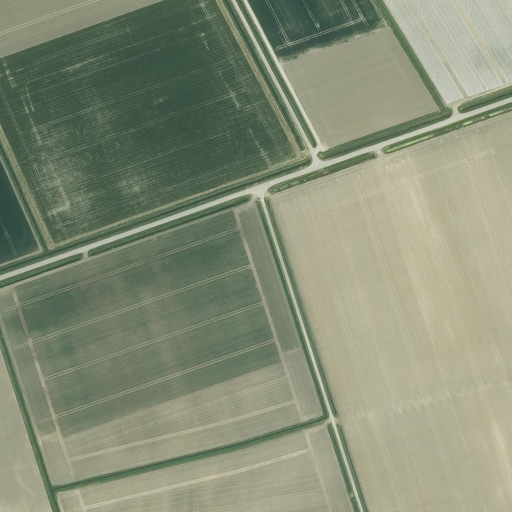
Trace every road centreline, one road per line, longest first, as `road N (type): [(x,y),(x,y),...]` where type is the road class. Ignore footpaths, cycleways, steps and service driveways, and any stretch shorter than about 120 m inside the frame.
road 1 (unclassified): [(361,511),(258,187)]
road 2 (unclassified): [(0,277),(258,187)]
road 3 (unclassified): [(319,166),(511,99)]
road 4 (unclassified): [(319,166),(232,0)]
road 5 (track): [(311,151),(321,147),(243,0)]
